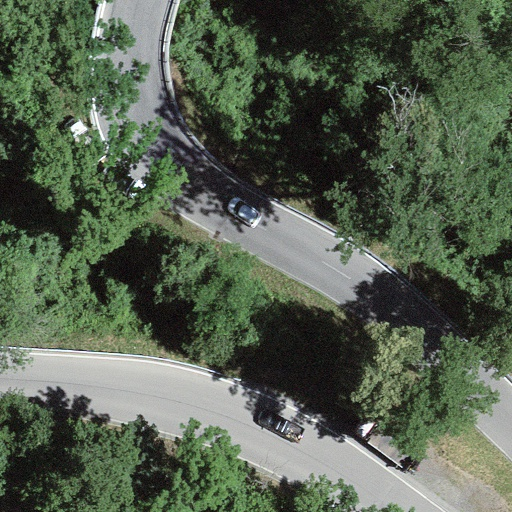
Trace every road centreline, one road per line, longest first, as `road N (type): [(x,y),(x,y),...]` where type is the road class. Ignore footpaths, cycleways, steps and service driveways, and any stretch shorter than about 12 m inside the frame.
road 1 (tertiary): [(139,0),(130,75),(141,125),(169,175),(228,220),(361,284),(485,389),(511,422)]
road 2 (tertiary): [(396,511),(246,425),(0,377)]
